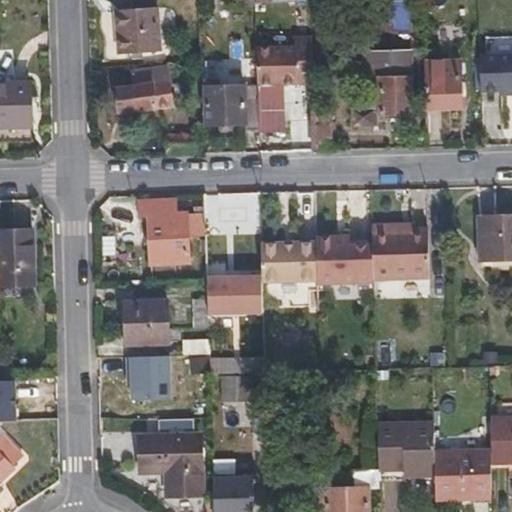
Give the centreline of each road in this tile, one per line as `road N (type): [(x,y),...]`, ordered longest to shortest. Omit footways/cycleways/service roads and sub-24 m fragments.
road 1 (residential): [(72,176),(511,164)]
road 2 (residential): [(72,176),(84,511)]
road 3 (residential): [(66,0),(72,176)]
